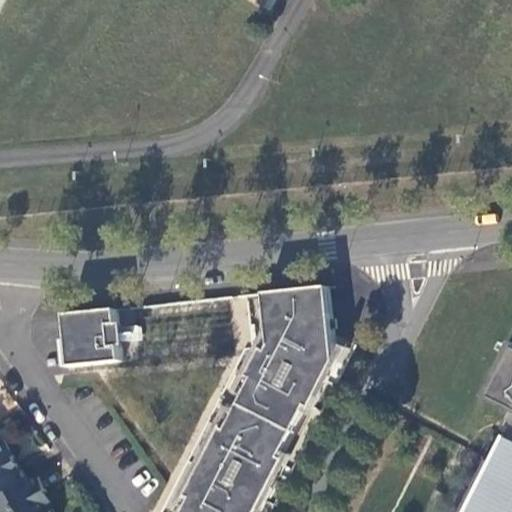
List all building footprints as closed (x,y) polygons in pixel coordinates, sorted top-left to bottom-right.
[(0,0),(0,13),(3,15),(10,0),(0,0)] [(278,0),(252,0),(272,11),(278,0)] [(332,288),(269,294),(271,314),(277,313),(278,329),(272,329),(273,343),(275,344),(271,352),(267,350),(252,376),(256,378),(230,431),(226,429),(192,495),(196,497),(188,511),(259,511),(280,473),(276,471),(286,449),(309,404),(315,406),(329,381),(324,378),(333,363),(338,354),(332,288)] [(122,323),(120,309),(69,314),(71,339),(75,339),(76,366),(124,362),(123,345),(115,346),(113,324),(122,323)] [(337,366),(333,363),(324,378),(329,381),(337,366)] [(511,364),(495,399),(511,407),(511,364)] [(0,500),(30,483),(6,441),(0,444),(0,500)] [(511,511),(511,446),(482,507),(488,510),(486,511),(511,511)] [(276,471),(280,473),(284,474),(293,452),(286,449),(276,471)] [(49,492),(40,477),(30,483),(0,500),(0,511),(55,511),(54,509),(52,511),(43,495),(49,492)]
